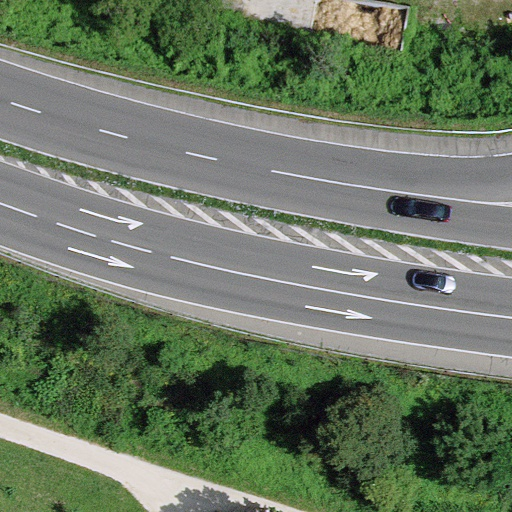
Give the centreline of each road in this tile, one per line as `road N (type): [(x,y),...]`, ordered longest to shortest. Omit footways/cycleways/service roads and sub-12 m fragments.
road 1 (secondary): [(0,197),(161,252),(511,316)]
road 2 (secondary): [(183,150),(511,240)]
road 3 (secondary): [(511,164),(311,166),(183,150)]
road 4 (secondary): [(459,209),(183,150)]
road 5 (track): [(266,511),(0,424)]
road 6 (secondary): [(183,150),(0,98)]
